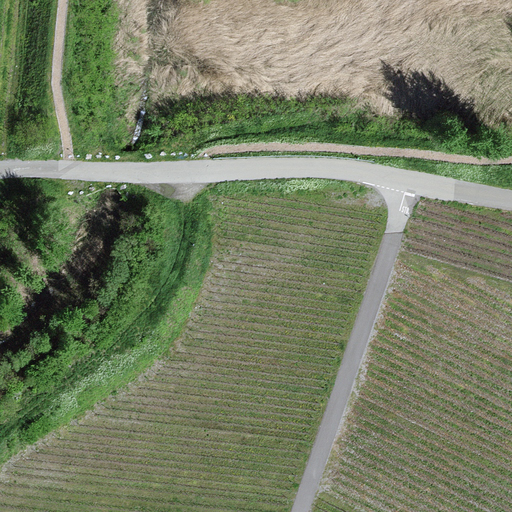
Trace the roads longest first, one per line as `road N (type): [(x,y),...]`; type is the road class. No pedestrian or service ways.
road 1 (unclassified): [(0,169),(305,168),(511,202)]
road 2 (track): [(404,181),(298,511)]
